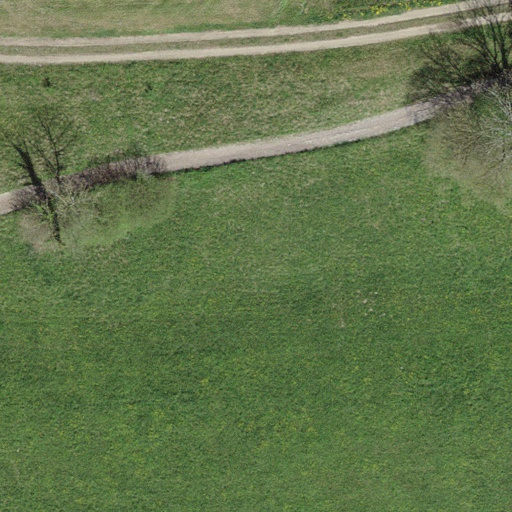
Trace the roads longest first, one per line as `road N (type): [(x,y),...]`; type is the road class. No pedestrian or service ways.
road 1 (track): [(511,90),(403,122),(203,154),(0,205)]
road 2 (track): [(0,49),(197,47),(511,6)]
